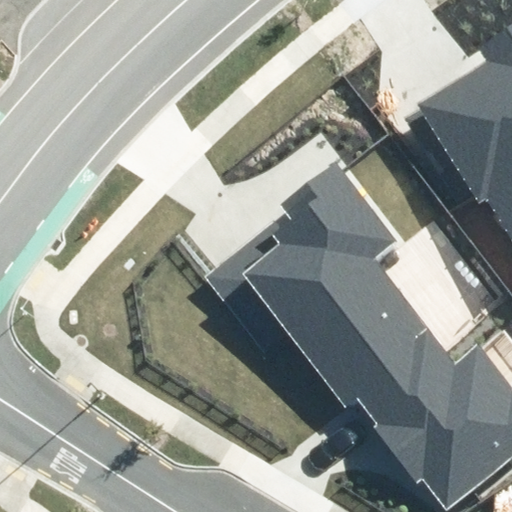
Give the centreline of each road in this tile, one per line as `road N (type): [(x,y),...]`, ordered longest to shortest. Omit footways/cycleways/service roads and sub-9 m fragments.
road 1 (residential): [(0,206),(156,0)]
road 2 (residential): [(0,395),(200,511)]
